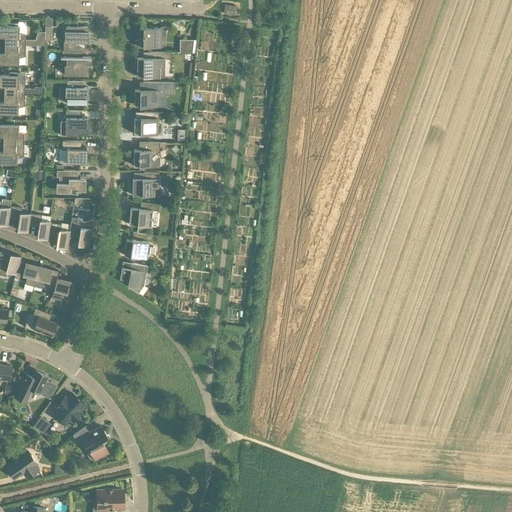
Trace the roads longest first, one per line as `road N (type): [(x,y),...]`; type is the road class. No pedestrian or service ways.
road 1 (track): [(224,435),(367,477),(511,490)]
road 2 (residential): [(91,278),(100,240),(110,8)]
road 3 (residential): [(65,363),(112,408),(133,446),(142,511)]
